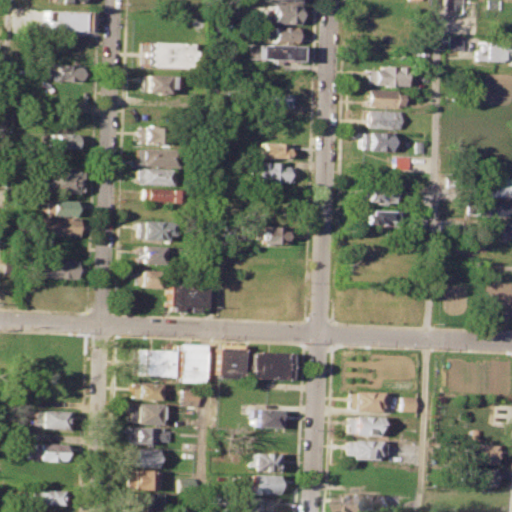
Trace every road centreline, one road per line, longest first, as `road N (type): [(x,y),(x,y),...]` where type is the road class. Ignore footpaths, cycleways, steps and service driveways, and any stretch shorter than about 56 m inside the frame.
road 1 (residential): [(329,0),(309,511)]
road 2 (residential): [(94,511),(114,0)]
road 3 (residential): [(0,320),(423,338)]
